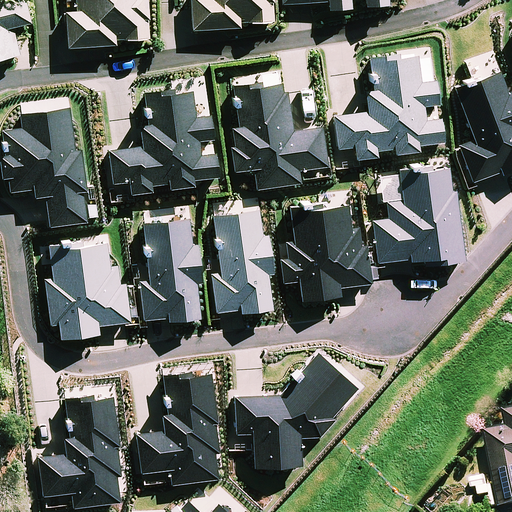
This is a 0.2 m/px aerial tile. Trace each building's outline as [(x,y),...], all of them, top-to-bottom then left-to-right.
[(0,0),(0,59),(21,55),(14,26),(31,22),(25,0),(7,0),(4,1),(3,0),(0,0)] [(66,12),(68,47),(115,44),(115,37),(148,35),(145,0),(77,0),(78,12),(66,12)] [(192,0),(194,29),(241,27),(241,20),(274,18),(272,0),(192,0)] [(284,0),(284,3),(329,2),(329,9),(349,8),(349,1),(363,0),(363,4),(390,3),(389,0),(284,0)] [(48,170),(22,172),(28,228),(103,221),(98,180),(70,183),(69,173),(63,174),(60,150),(77,148),(75,130),(91,128),(87,92),(36,98),(40,134),(44,134),(48,170)] [(101,231),(73,231),(74,246),(81,246),(81,256),(108,256),(108,240),(101,241),(101,231)] [(511,410),(507,411),(510,429),(488,432),(499,507),(511,504),(511,410)]
